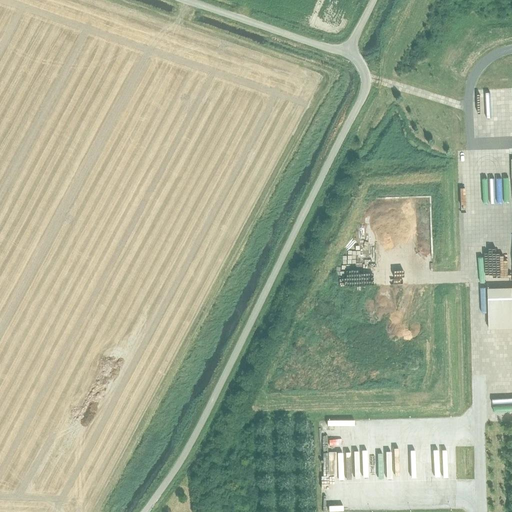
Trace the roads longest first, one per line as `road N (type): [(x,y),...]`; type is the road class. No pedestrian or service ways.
road 1 (unclassified): [(147,511),(188,448),(365,87),(348,54)]
road 2 (unclassified): [(348,54),(180,0)]
